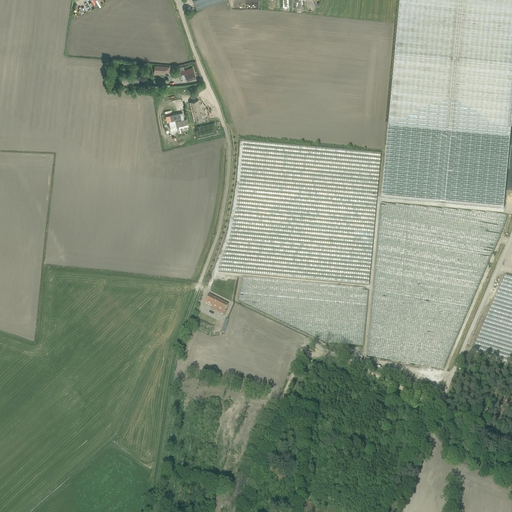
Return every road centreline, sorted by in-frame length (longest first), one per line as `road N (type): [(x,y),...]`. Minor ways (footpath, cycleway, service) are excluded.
road 1 (unclassified): [(176,0),(229,145),(218,234),(196,289)]
road 2 (track): [(511,444),(441,406),(493,278)]
